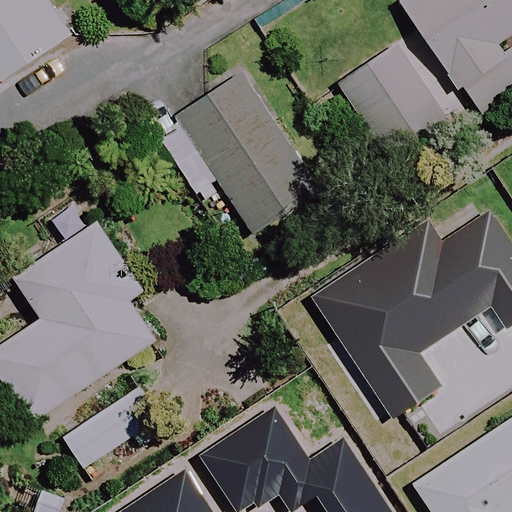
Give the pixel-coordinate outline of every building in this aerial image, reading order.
[(0,0),(0,83),(62,41),(34,0),(0,0)] [(511,37),(511,0),(409,0),(403,4),(476,111),(511,85),(511,43),(509,39),(511,37)] [(440,117),(402,50),(341,84),(380,152),(440,117)] [(320,192),(244,79),(180,122),(256,235),(320,192)] [(511,200),(465,232),(490,269),(468,284),(505,341),(511,336),(511,200)] [(142,294),(99,226),(16,279),(43,321),(0,348),(0,375),(30,423),(157,342),(131,301),(142,294)] [(511,378),(511,368),(493,340),(432,381),(455,416),(511,378)] [(177,435),(146,385),(55,442),(86,492),(177,435)] [(511,511),(511,422),(415,484),(432,511),(511,511)]
